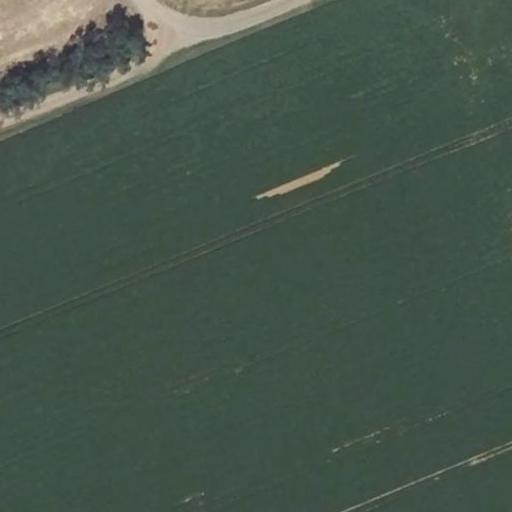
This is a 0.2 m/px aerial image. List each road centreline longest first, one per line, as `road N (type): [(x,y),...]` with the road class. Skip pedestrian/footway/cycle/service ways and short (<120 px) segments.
road 1 (track): [(173,43),(0,116)]
road 2 (track): [(141,0),(173,43),(283,0)]
